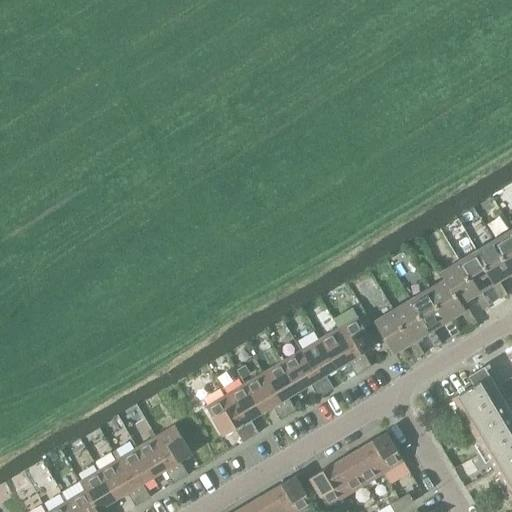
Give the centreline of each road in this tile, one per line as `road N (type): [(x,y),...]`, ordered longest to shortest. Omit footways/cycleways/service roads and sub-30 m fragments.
road 1 (residential): [(200,511),(391,395)]
road 2 (residential): [(511,323),(391,395)]
road 3 (residential): [(461,511),(391,395)]
